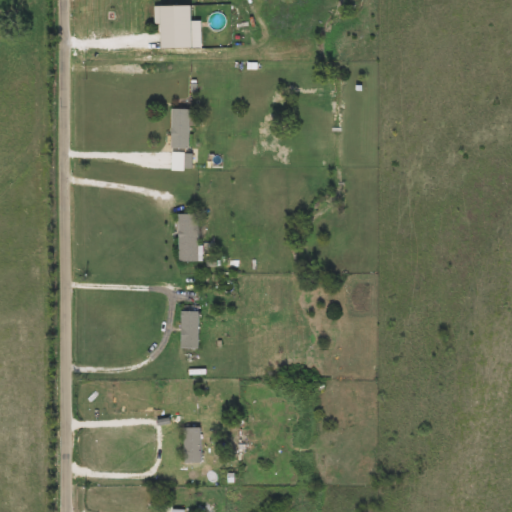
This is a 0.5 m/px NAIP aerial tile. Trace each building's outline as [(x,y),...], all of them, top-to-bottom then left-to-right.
[(189,50),(169,51),(168,22),(187,21),(189,50)] [(191,127),(186,127),(186,149),(168,149),(168,110),(191,110),(191,127)] [(174,262),(174,215),(194,215),(194,262),(174,262)] [(195,312),(195,348),(176,348),(176,312),(195,312)] [(178,463),(178,428),(196,428),(196,463),(178,463)]
